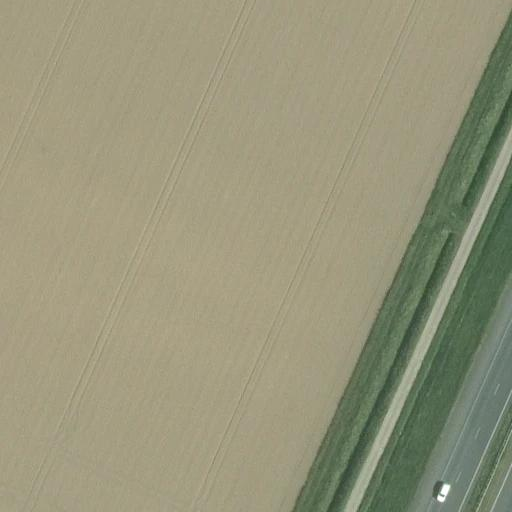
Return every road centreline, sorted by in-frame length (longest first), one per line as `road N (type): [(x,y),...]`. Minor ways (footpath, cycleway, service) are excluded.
road 1 (unclassified): [(511,139),(349,511)]
road 2 (motorway): [(511,358),(444,511)]
